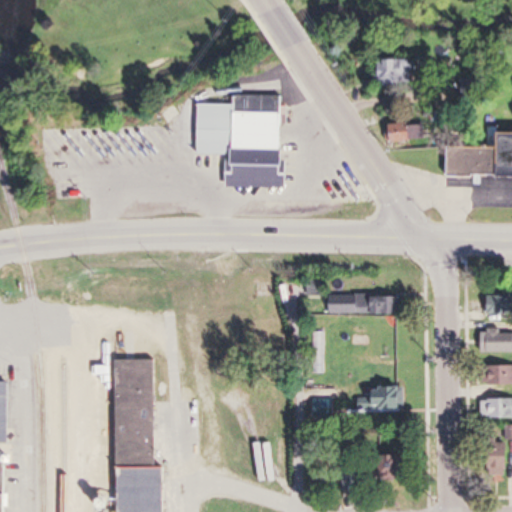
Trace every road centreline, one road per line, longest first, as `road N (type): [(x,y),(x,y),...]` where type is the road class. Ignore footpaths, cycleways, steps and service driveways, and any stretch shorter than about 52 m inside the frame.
road 1 (primary): [(511,241),(150,235),(0,248)]
road 2 (residential): [(450,511),(447,299),(427,239)]
road 3 (tertiary): [(427,239),(295,45)]
